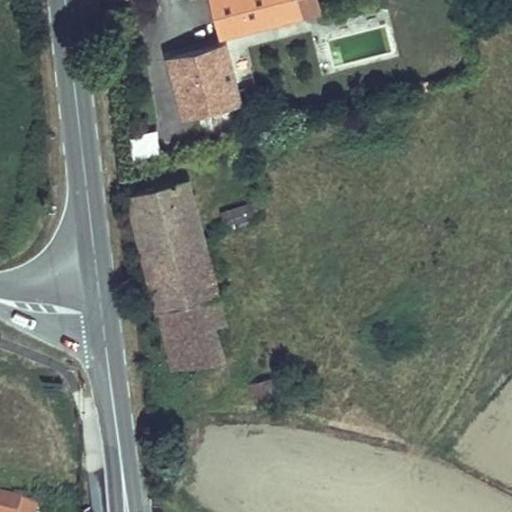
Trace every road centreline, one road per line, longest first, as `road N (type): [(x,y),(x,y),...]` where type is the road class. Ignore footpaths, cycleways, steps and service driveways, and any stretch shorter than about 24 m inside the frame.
road 1 (secondary): [(96,276),(67,0)]
road 2 (secondary): [(126,511),(104,338)]
